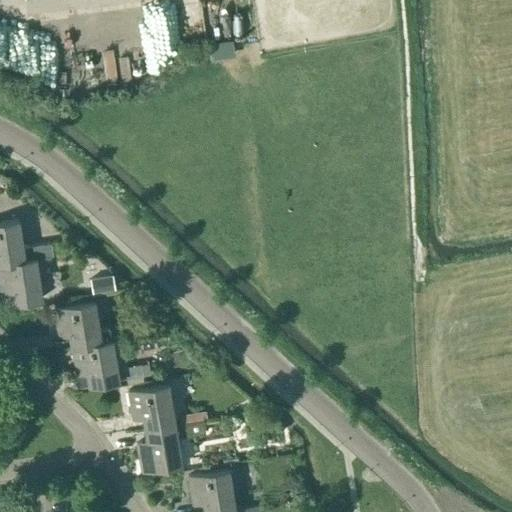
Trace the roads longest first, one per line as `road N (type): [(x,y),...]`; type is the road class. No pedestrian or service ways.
road 1 (tertiary): [(427,511),(49,160),(0,131)]
road 2 (residential): [(101,454),(0,346)]
